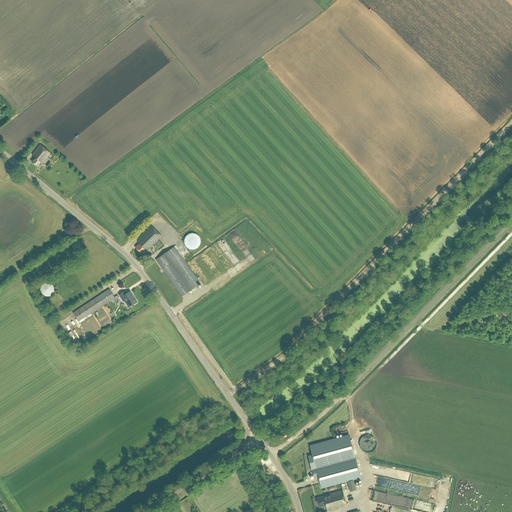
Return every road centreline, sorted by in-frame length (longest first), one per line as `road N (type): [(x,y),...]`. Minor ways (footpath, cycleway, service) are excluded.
road 1 (track): [(228,395),(511,115)]
road 2 (tertiary): [(260,440),(135,266),(0,153)]
road 3 (unclassified): [(269,453),(330,406),(511,220)]
road 4 (unclassified): [(147,511),(260,440)]
